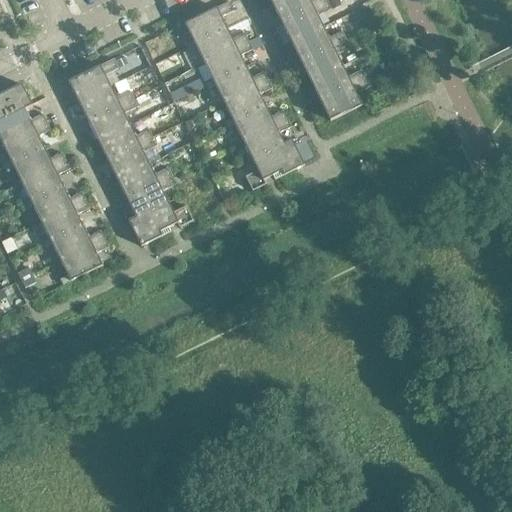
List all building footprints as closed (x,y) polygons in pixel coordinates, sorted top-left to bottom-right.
[(282,24),(327,2),(325,0),(311,0),(310,1),(309,0),(283,0),(272,5),(282,24)] [(323,28),(318,16),(331,10),(327,2),(282,24),(291,44),(323,28)] [(227,29),(221,18),(233,12),(229,3),(217,9),(185,25),(195,45),(227,29)] [(301,63),(346,41),(342,33),(329,39),(323,28),(291,44),(301,63)] [(204,64),(248,43),(244,35),(233,41),(227,29),(195,45),(204,64)] [(343,67),(337,55),(350,49),(346,41),(301,63),(311,82),(343,67)] [(246,68),(241,56),(252,50),(248,43),(204,64),(214,84),(246,68)] [(111,87),(105,75),(118,69),(114,61),(101,67),(69,83),(78,102),(111,87)] [(320,102),(365,80),(361,72),(348,78),(343,67),(311,82),(320,102)] [(224,103),(268,81),(264,73),(252,79),(246,68),(214,84),(224,103)] [(362,106),(356,94),(369,87),(365,80),(320,102),(330,122),(362,106)] [(266,107),(260,95),(272,89),(268,81),(224,103),(233,122),(266,107)] [(0,123),(26,111),(33,107),(22,86),(0,96),(0,123)] [(88,122),(133,100),(129,92),(116,98),(111,87),(78,102),(88,122)] [(130,125),(124,114),(137,108),(133,100),(88,122),(97,141),(130,125)] [(243,142),(287,120),(283,112),(271,118),(266,107),(233,122),(243,142)] [(0,140),(3,145),(46,123),(43,116),(31,121),(26,111),(0,123),(0,140)] [(284,144),(279,134),(291,128),(287,120),(243,142),(252,160),(284,144)] [(44,149),(39,137),(50,131),(46,123),(3,145),(12,165),(44,149)] [(107,161),(152,138),(148,131),(135,137),(130,125),(97,141),(107,161)] [(149,164),(143,153),(156,146),(152,138),(107,161),(117,180),(149,164)] [(284,144),(252,160),(240,166),(253,192),(266,185),(264,181),(278,174),(293,166),(295,170),(274,180),(275,181),(305,166),(292,140),(284,144)] [(22,184),(66,162),(62,154),(50,160),(44,149),(12,165),(22,184)] [(64,188),(58,176),(70,170),(66,162),(22,184),(32,204),(64,188)] [(126,199),(171,177),(167,169),(155,176),(149,164),(117,180),(126,199)] [(168,202),(162,191),(175,185),(171,177),(126,199),(135,218),(168,202)] [(41,223),(85,201),(81,194),(70,199),(64,188),(32,204),(41,223)] [(83,227),(77,215),(89,209),(85,201),(41,223),(51,243),(83,227)] [(148,238),(177,224),(180,228),(193,222),(186,208),(174,214),(168,202),(135,218),(128,222),(141,248),(151,243),(148,238)] [(61,262),(105,240),(101,232),(89,238),(83,227),(51,243),(61,262)] [(103,266),(97,254),(109,248),(105,240),(61,262),(68,277),(61,281),(63,285),(71,282),(103,266)]
